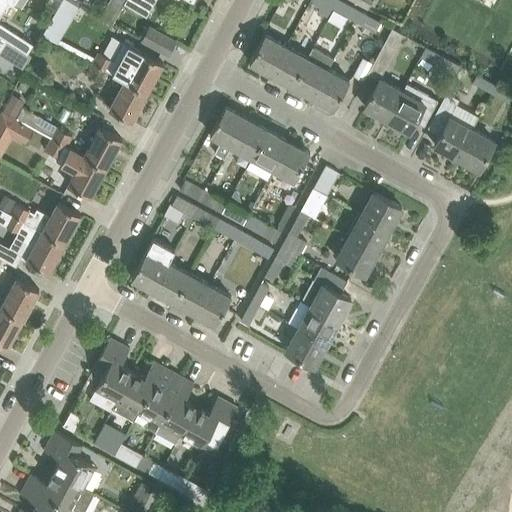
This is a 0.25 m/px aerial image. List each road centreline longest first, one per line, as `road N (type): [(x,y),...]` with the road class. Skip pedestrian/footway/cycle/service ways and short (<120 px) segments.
road 1 (unclassified): [(87,288),(321,416),(336,416),(448,224),(449,207),(439,196),(208,67)]
road 2 (unclassified): [(87,288),(208,67)]
road 3 (unclassified): [(0,450),(87,288)]
